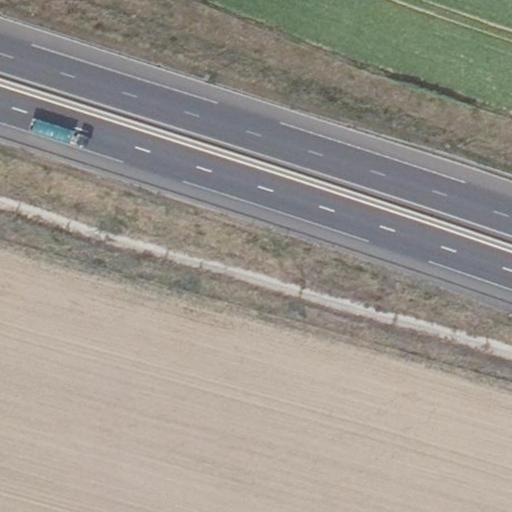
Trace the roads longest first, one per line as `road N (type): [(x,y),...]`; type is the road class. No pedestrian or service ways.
road 1 (motorway): [(511,219),(0,52)]
road 2 (motorway): [(0,104),(511,270)]
